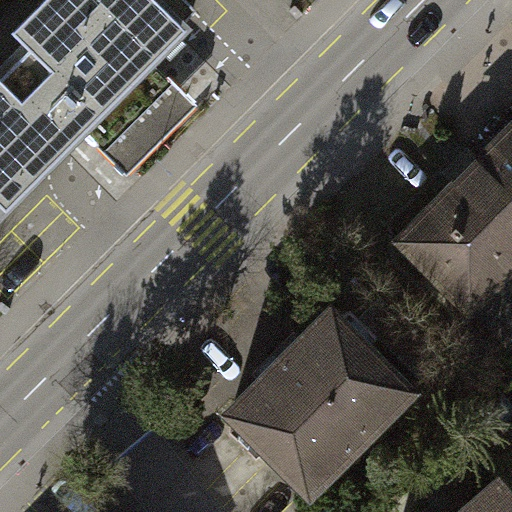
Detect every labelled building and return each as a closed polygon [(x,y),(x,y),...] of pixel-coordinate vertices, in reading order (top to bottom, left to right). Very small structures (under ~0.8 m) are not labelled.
[(165,0),(72,0),(0,74),(0,226),(85,142),(159,67),(196,29),(165,0)] [(85,142),(125,182),(200,107),(159,67),(85,142)] [(511,137),(398,256),(511,364),(511,137)] [(416,404),(331,315),(219,421),(304,510),(416,404)] [(511,511),(493,491),(469,511),(511,511)]
